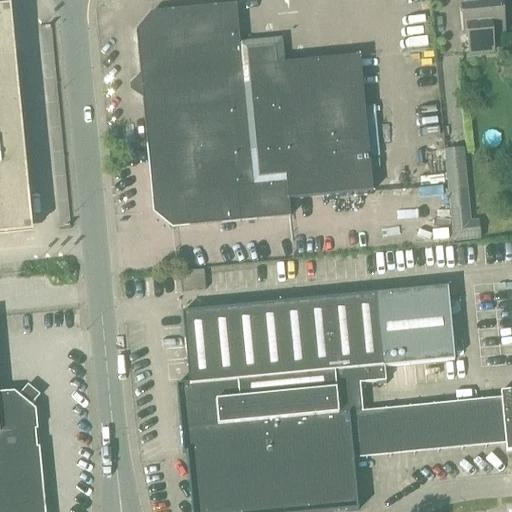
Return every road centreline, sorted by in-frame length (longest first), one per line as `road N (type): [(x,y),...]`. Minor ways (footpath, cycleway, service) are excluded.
road 1 (unknown): [(350,0),(386,21),(397,48),(413,196),(356,216),(94,242)]
road 2 (unclassified): [(121,511),(70,0)]
road 3 (unknown): [(151,301),(461,271)]
road 4 (unknown): [(151,301),(181,511)]
road 5 (unknown): [(356,511),(401,468),(511,454)]
road 6 (unknown): [(53,387),(43,289),(0,293)]
road 7 (unknown): [(461,271),(475,365),(511,370)]
